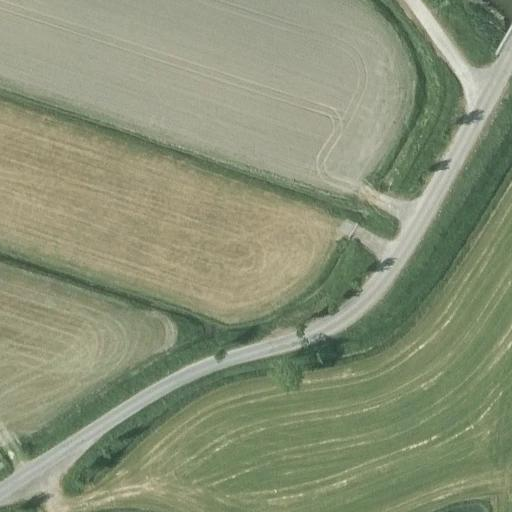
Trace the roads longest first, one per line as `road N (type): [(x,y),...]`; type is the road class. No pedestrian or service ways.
road 1 (tertiary): [(285,344),(345,317),(390,273),(511,54)]
road 2 (tertiary): [(285,344),(180,378),(0,492)]
